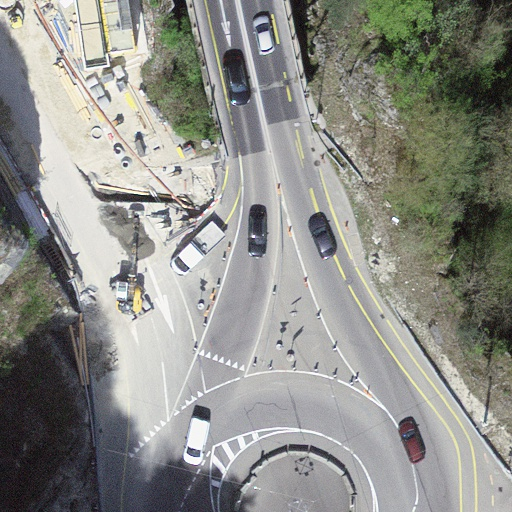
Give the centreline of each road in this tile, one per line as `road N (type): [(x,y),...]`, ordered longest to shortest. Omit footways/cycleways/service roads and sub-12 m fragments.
road 1 (primary): [(0,33),(102,208),(150,313),(164,378),(169,487)]
road 2 (primary): [(377,410),(308,282),(230,0)]
road 3 (primary): [(377,410),(317,383),(251,389),(197,427),(169,487)]
